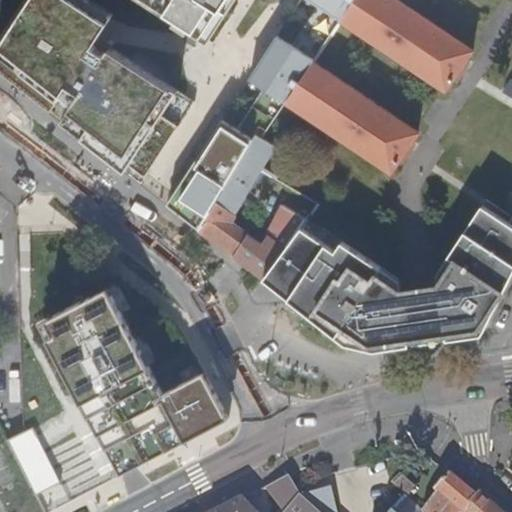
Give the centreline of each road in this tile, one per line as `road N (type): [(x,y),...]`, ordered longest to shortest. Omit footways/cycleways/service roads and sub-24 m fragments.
road 1 (residential): [(272,434),(190,286),(32,161)]
road 2 (secondary): [(272,434),(465,385)]
road 3 (secondary): [(132,511),(272,434)]
road 4 (residential): [(11,354),(5,201)]
road 5 (residential): [(465,385),(482,470),(511,494)]
